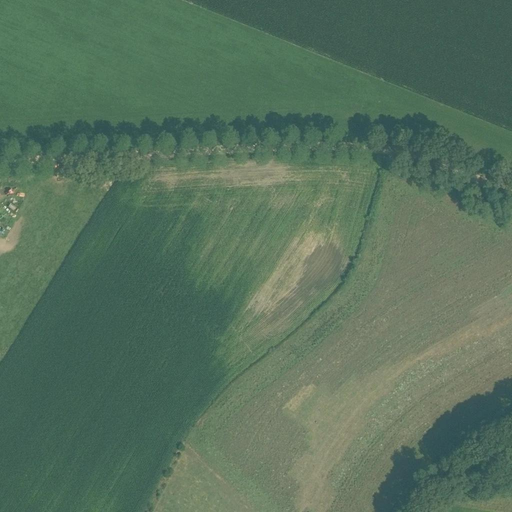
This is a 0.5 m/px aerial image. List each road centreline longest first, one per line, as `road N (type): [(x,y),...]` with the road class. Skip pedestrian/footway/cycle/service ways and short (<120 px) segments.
road 1 (track): [(0,161),(384,146),(511,192)]
road 2 (track): [(404,511),(511,440)]
